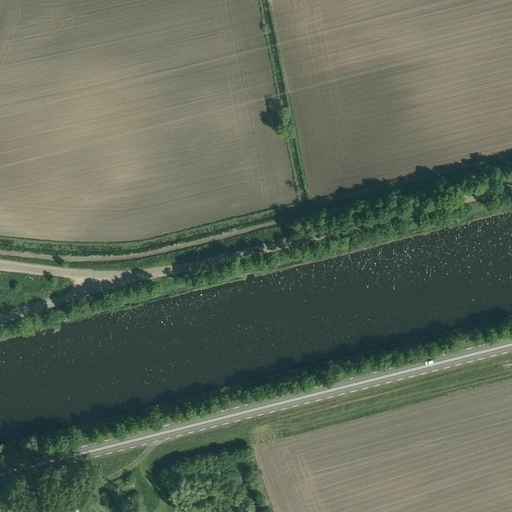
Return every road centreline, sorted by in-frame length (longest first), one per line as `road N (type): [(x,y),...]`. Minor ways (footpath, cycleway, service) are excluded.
road 1 (primary): [(0,473),(511,343)]
road 2 (unclassified): [(130,275),(210,263),(511,188)]
road 3 (unclassified): [(0,319),(130,275)]
road 4 (unclassified): [(130,275),(0,266)]
